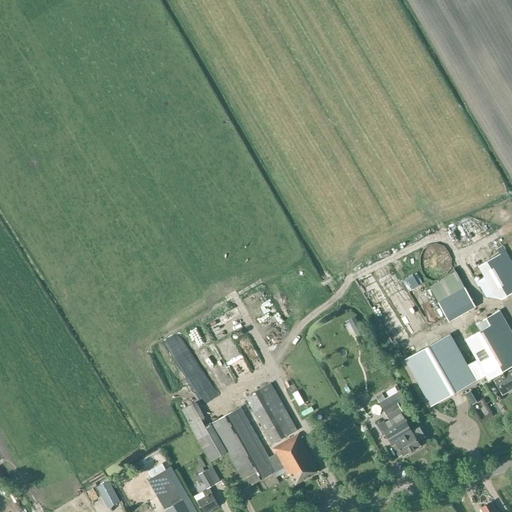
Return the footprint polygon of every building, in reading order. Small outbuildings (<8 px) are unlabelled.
[(494,234),(500,237),(503,230),(497,228),(494,234)] [(450,268),(451,265),(450,262),(450,259),(448,256),(447,254),(444,252),(442,250),(439,249),(436,249),(433,249),(430,250),(427,251),(425,253),(423,255),(422,258),(421,260),(420,263),(420,266),(421,269),(422,272),(424,274),(426,276),(429,278),(432,279),(435,279),(438,279),(441,278),(443,277),(446,275),(448,273),(449,270),(450,268)] [(501,300),(511,293),(511,263),(505,251),(478,267),(496,298),(501,300)] [(441,299),(468,285),(459,269),(433,284),(441,299)] [(393,276),(389,279),(394,288),(398,286),(393,276)] [(448,322),(475,307),(464,288),(438,303),(448,322)] [(397,305),(400,314),(392,316),(394,322),(400,321),(404,338),(412,336),(404,304),(397,305)] [(449,334),(404,360),(431,407),(485,375),(488,380),(493,378),(502,395),(511,389),(511,370),(506,374),(504,371),(511,366),(511,333),(499,311),(476,324),(480,331),(465,340),(474,355),(477,361),(468,366),(464,360),(449,334)] [(296,325),(291,328),(294,334),(300,331),(296,325)] [(237,338),(241,336),(236,330),(226,338),(234,348),(240,342),(237,338)] [(173,347),(166,350),(178,380),(185,377),(173,347)] [(236,370),(224,374),(229,388),(241,384),(236,370)] [(218,394),(207,373),(196,379),(207,400),(218,394)] [(320,471),(270,384),(237,402),(240,407),(211,424),(210,423),(209,424),(195,402),(181,410),(210,462),(227,453),(247,488),(283,467),(288,476),(289,475),(295,485),(320,471)] [(405,399),(401,391),(379,404),(384,411),(389,420),(385,423),(389,429),(384,432),(392,446),(396,444),(403,456),(420,446),(417,441),(425,437),(419,427),(412,432),(400,412),(402,411),(397,404),(405,399)] [(167,460),(152,468),(155,473),(170,465),(167,460)] [(165,511),(198,511),(172,466),(147,480),(165,511)] [(213,467),(206,471),(214,485),(220,481),(213,467)] [(207,489),(214,485),(206,471),(199,475),(207,489)] [(108,508),(119,502),(108,481),(97,487),(108,508)] [(209,489),(203,492),(194,497),(197,502),(196,502),(200,508),(201,507),(203,511),(207,511),(218,506),(209,489)] [(496,511),(491,502),(480,508),(482,511),(496,511)]
